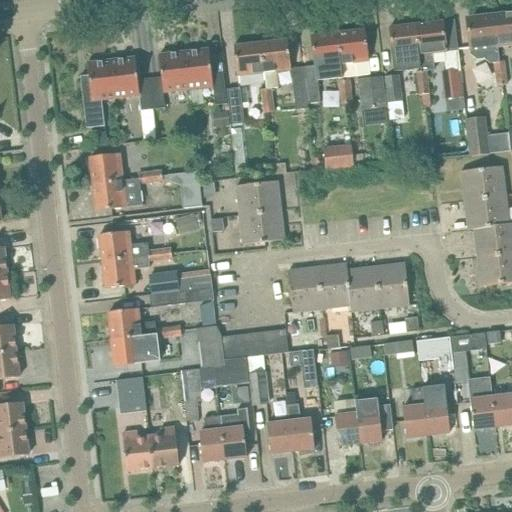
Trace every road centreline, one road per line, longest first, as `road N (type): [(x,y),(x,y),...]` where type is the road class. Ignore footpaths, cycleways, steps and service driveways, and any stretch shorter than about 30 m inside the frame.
road 1 (residential): [(83,511),(23,11)]
road 2 (residential): [(511,319),(469,320),(454,312),(439,292),(429,246),(419,241),(256,258),(265,328)]
road 3 (residential): [(199,511),(431,484)]
